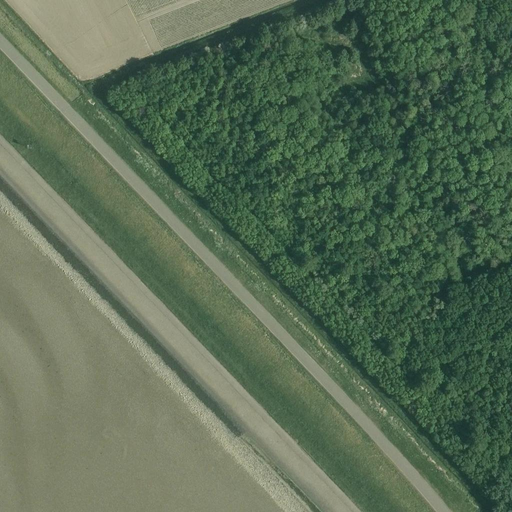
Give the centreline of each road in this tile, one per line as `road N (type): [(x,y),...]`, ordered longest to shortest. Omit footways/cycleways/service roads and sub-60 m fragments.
road 1 (track): [(511,488),(139,88),(202,81),(310,42),(351,47),(381,68),(450,229),(472,260),(511,249)]
road 2 (unclassified): [(443,511),(0,41)]
